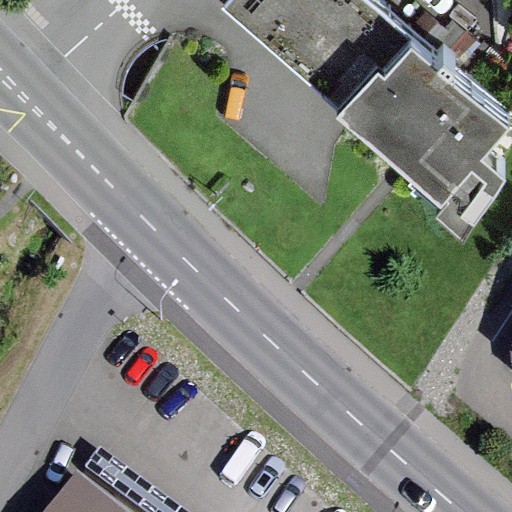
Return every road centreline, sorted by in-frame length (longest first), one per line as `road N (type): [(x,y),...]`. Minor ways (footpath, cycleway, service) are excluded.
road 1 (primary): [(462,511),(151,224)]
road 2 (residential): [(0,493),(151,224)]
road 3 (primary): [(151,224),(25,100)]
road 4 (residential): [(128,0),(25,100)]
